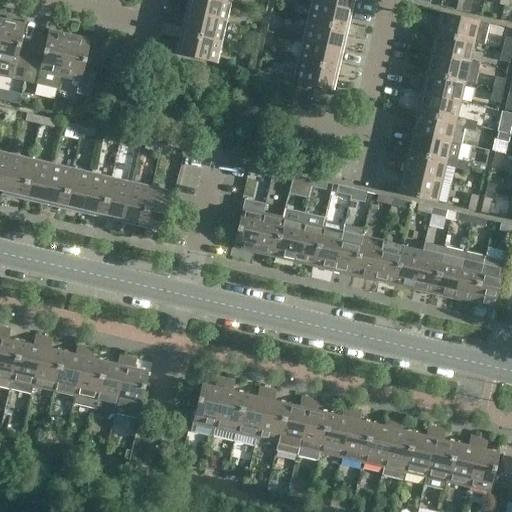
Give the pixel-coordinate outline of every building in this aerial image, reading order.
[(225,23),(230,3),(218,0),(189,0),(186,13),(225,23)] [(351,10),(353,0),(312,0),(312,1),(351,10)] [(348,24),(351,10),(312,1),(308,21),(347,30),(346,35),(354,37),(357,26),(348,24)] [(489,24),(479,21),(440,12),(435,33),(474,42),(484,45),(489,24)] [(221,42),(225,23),(186,13),(183,28),(182,33),(221,42)] [(25,25),(4,20),(0,37),(0,62),(14,66),(11,78),(24,82),(30,58),(18,55),(25,25)] [(342,50),(346,35),(347,30),(308,21),(303,40),(342,50)] [(172,37),(174,26),(165,23),(163,34),(172,37)] [(216,63),(221,42),(182,33),(183,28),(174,26),(172,37),(180,39),(177,54),(216,63)] [(366,28),(357,26),(354,37),(363,39),(366,28)] [(60,76),(70,35),(49,30),(42,61),(30,58),(24,82),(38,85),(41,72),(60,76)] [(469,62),(473,47),(474,42),(435,33),(430,53),(469,62)] [(90,40),(70,35),(60,76),(79,81),(76,94),(90,97),(95,73),(83,71),(90,40)] [(511,51),(511,50),(511,38),(505,37),(502,49),(511,51)] [(339,64),(342,50),(303,40),(298,60),(338,69),(336,75),(345,77),(347,66),(339,64)] [(509,63),(511,51),(502,49),(499,60),(509,63)] [(475,84),(480,64),(469,62),(430,53),(426,73),(465,82),(475,84)] [(333,90),(336,75),(338,69),(298,60),(294,81),(333,90)] [(356,68),(347,66),(345,77),(354,79),(356,68)] [(460,102),(464,86),(465,82),(426,73),(421,93),(460,102)] [(503,91),(505,79),(496,77),(493,88),(503,91)] [(500,102),(503,91),(493,88),(490,100),(500,102)] [(0,100),(19,105),(21,94),(0,89),(0,100)] [(457,117),(460,102),(421,93),(417,113),(456,122),(454,126),(465,129),(467,119),(457,117)] [(16,111),(2,108),(0,114),(14,118),(16,111)] [(511,113),(501,111),(496,131),(498,131),(504,133),(509,134),(511,122),(511,113)] [(40,124),(41,117),(27,113),(25,121),(40,124)] [(465,129),(454,126),(456,122),(417,113),(412,133),(461,144),(465,129)] [(56,120),(41,117),(40,124),(54,128),(56,120)] [(477,122),(467,119),(465,129),(475,131),(477,122)] [(79,133),(81,126),(67,123),(65,130),(79,133)] [(96,129),(81,126),(79,133),(94,137),(96,129)] [(498,131),(496,139),(508,143),(510,134),(509,134),(504,133),(498,131)] [(119,143),(121,135),(107,132),(105,139),(119,143)] [(455,168),(458,159),(461,144),(412,133),(407,152),(446,161),(445,166),(455,168)] [(135,139),(121,135),(119,143),(134,146),(135,139)] [(159,152),(161,145),(146,141),(145,149),(159,152)] [(175,148),(161,145),(159,152),(174,155),(175,148)] [(4,191),(12,155),(0,152),(0,190),(2,191),(4,191)] [(442,181),(445,166),(446,161),(407,152),(403,172),(442,181)] [(23,199),(32,160),(12,155),(4,191),(2,191),(2,194),(23,199)] [(468,161),(458,159),(455,168),(465,171),(468,161)] [(43,203),(52,164),(32,160),(23,199),(43,203)] [(468,161),(466,166),(484,170),(486,164),(468,160),(468,161)] [(62,208),(72,169),(52,164),(43,203),(62,208)] [(271,177),(273,170),(258,167),(257,174),(271,177)] [(82,213),(91,173),(72,169),(62,208),(82,213)] [(287,174),(273,170),(271,177),(286,181),(287,174)] [(437,202),(442,181),(403,172),(398,193),(437,202)] [(102,217),(111,178),(91,173),(82,213),(102,217)] [(311,187),(313,179),(298,176),(297,183),(311,187)] [(122,222),(131,183),(111,178),(102,217),(122,222)] [(327,183),(313,179),(311,187),(325,190),(327,183)] [(488,182),(487,192),(494,194),(496,184),(488,182)] [(142,226),(151,187),(131,183),(122,222),(142,226)] [(351,196),(352,189),(338,185),(336,192),(351,196)] [(172,192),(151,187),(142,226),(163,231),(172,192)] [(367,192),(352,189),(351,196),(365,199),(367,192)] [(471,194),(468,208),(468,209),(475,211),(478,196),(471,194)] [(391,205),(392,198),(378,195),(376,202),(391,205)] [(488,214),(488,213),(491,199),(484,197),(480,212),(488,214)] [(407,201),(392,198),(391,205),(405,208),(407,201)] [(254,252),(263,213),(265,204),(244,199),(233,248),(254,252)] [(431,214),(433,207),(418,204),(417,211),(431,214)] [(447,211),(433,207),(431,214),(445,218),(447,211)] [(274,257),(283,218),(263,213),(254,252),(274,257)] [(471,224),(472,216),(458,213),(456,220),(471,224)] [(486,220),(472,216),(471,224),(485,227),(486,220)] [(294,262),(303,223),(283,218),(274,257),(294,262)] [(313,266),(322,227),(303,223),(294,262),(313,266)] [(499,230),(511,233),(511,225),(501,223),(499,230)] [(353,275),(362,236),(364,229),(344,224),(342,232),(333,271),(353,275)] [(333,271),(342,232),(322,227),(313,266),(333,271)] [(373,280),(382,241),(362,236),(353,275),(373,280)] [(393,285),(402,246),(382,241),(373,280),(393,285)] [(433,294),(444,247),(424,243),(422,250),(413,289),(433,294)] [(413,289),(422,250),(402,246),(393,285),(413,289)] [(453,298),(464,252),(444,247),(433,294),(453,298)] [(473,303),(484,256),(464,252),(453,298),(473,303)] [(494,308),(503,269),(505,261),(484,256),(473,303),(494,308)] [(0,386),(10,389),(21,342),(8,339),(10,329),(2,327),(0,335),(0,386)] [(32,386),(44,337),(36,335),(33,345),(21,342),(10,389),(31,394),(32,386)] [(53,391),(63,352),(50,349),(52,339),(44,337),(32,386),(53,391)] [(75,396),(86,347),(78,345),(75,355),(63,352),(53,391),(75,396)] [(94,408),(105,362),(92,359),(95,349),(86,347),(75,396),(73,404),(94,408)] [(115,413),(128,357),(120,355),(117,365),(105,362),(94,408),(115,413)] [(137,359),(128,357),(115,413),(137,418),(148,372),(134,369),(137,359)] [(212,436),(226,379),(217,377),(215,387),(201,384),(191,431),(212,436)] [(233,441),(244,394),(232,391),(234,381),(226,379),(212,436),(233,441)] [(255,446),(256,438),(268,389),(259,387),(257,397),(244,394),(233,441),(255,446)] [(277,443),(286,404),(274,401),(276,391),(268,389),(256,438),(277,443)] [(297,456),(298,448),(310,399),(301,397),(299,407),(286,404),(277,443),(276,451),(297,456)] [(319,453),(328,414),(316,411),(318,401),(310,399),(298,448),(319,453)] [(341,457),(352,408),(343,406),(341,417),(328,414),(319,453),(341,457)] [(362,462),(371,423),(358,421),(361,410),(352,408),(341,457),(362,462)] [(383,467),(394,418),(386,416),(384,426),(371,423),(362,462),(383,467)] [(402,480),(404,472),(413,433),(400,430),(403,420),(394,418),(383,467),(381,475),(402,480)] [(425,477),(437,428),(428,426),(426,436),(413,433),(404,472),(425,477)] [(444,490),(446,482),(455,443),(443,440),(445,430),(437,428),(425,477),(423,485),(444,490)] [(467,487),(479,438),(470,436),(468,446),(455,443),(446,482),(467,487)] [(487,440),(479,438),(467,487),(489,492),(498,453),(485,450),(487,440)] [(344,494),(342,503),(351,505),(353,496),(344,494)]
